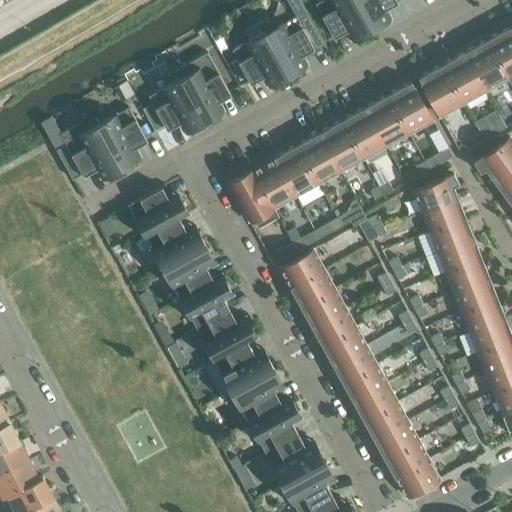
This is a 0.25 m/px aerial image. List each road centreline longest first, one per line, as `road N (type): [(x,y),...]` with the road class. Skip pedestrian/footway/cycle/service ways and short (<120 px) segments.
road 1 (residential): [(382,511),(193,151)]
road 2 (residential): [(193,151),(468,0)]
road 3 (residential): [(97,511),(0,333)]
